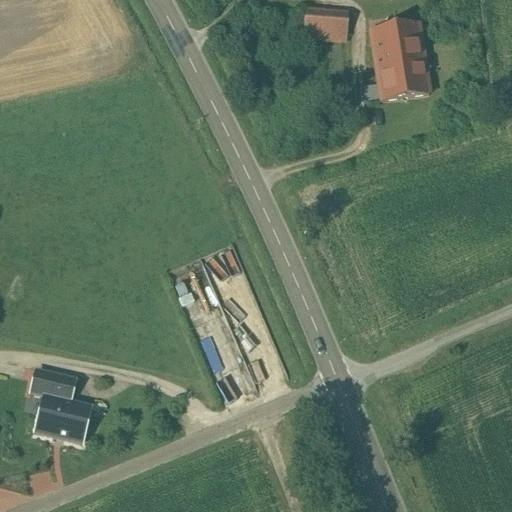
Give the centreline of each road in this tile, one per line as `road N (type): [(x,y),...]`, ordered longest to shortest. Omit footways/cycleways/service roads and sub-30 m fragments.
road 1 (tertiary): [(336,376),(269,217),(159,0)]
road 2 (unclassified): [(336,376),(9,511)]
road 3 (unclassified): [(511,307),(336,376)]
road 4 (tertiary): [(384,511),(336,376)]
